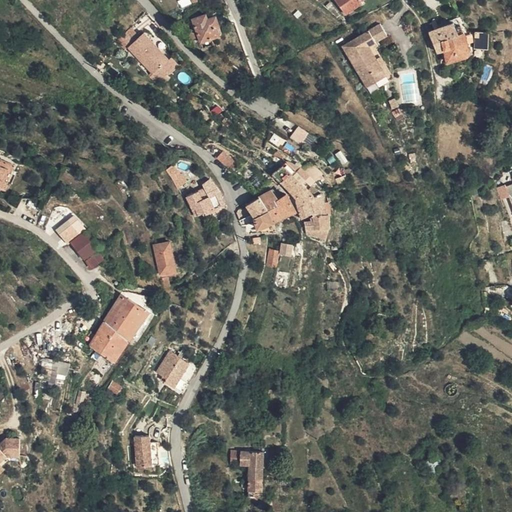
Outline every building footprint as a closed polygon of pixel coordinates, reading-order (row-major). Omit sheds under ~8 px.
[(341,0),(350,13),(367,2),(366,0),(341,0)] [(450,36),(472,28),(467,15),(452,19),(453,22),(446,25),(450,36)] [(209,48),(228,41),(225,32),(226,31),(223,22),(217,24),(214,19),(200,24),(209,48)] [(395,32),(389,21),(350,42),(373,85),(393,73),(383,56),(376,42),(395,32)] [(485,43),(494,43),(498,42),(497,23),(484,25),(485,43)] [(452,56),(455,55),(449,37),(450,36),(446,25),(437,28),(444,50),(450,48),(452,56)] [(129,40),(135,31),(130,28),(124,37),(129,40)] [(455,55),(457,60),(477,52),(478,50),(479,48),(472,28),(450,36),(449,37),(455,55)] [(158,84),(177,67),(145,31),(126,48),(158,84)] [(383,56),(393,73),(398,71),(388,53),(383,56)] [(396,107),(402,105),(399,97),(394,99),(396,107)] [(301,144),(308,133),(297,126),(291,137),(301,144)] [(225,152),(220,158),(230,167),(235,161),(225,152)] [(0,159),(0,165),(14,172),(17,166),(0,159)] [(176,164),(166,169),(177,188),(187,183),(176,164)] [(0,165),(0,187),(7,190),(14,172),(0,165)] [(287,185),(296,174),(287,167),(276,175),(287,185)] [(300,178),(296,174),(287,185),(302,198),(307,192),(313,183),(310,180),(306,184),(305,182),(309,177),(305,173),(300,178)] [(198,216),(203,214),(197,203),(207,197),(205,193),(216,187),(208,180),(199,185),(201,189),(184,198),(190,211),(194,209),(198,216)] [(325,195),(313,183),(307,192),(319,215),(334,215),(336,215),(332,204),(329,201),(329,198),(328,197),(326,197),(325,195)] [(204,216),(226,205),(216,187),(205,193),(207,197),(197,203),(203,214),(204,216)] [(271,212),(255,219),(259,227),(255,228),(257,233),(281,232),(277,223),(299,213),(292,194),(282,200),(275,191),(264,197),(271,212)] [(307,192),(302,198),(308,220),(319,215),(307,192)] [(264,197),(246,205),(255,219),(271,212),(264,197)] [(334,215),(319,215),(320,219),(334,226),(334,215)] [(310,228),(334,226),(320,219),(314,219),(314,222),(308,222),(310,228)] [(66,233),(70,238),(81,231),(86,238),(91,234),(81,222),(66,233)] [(330,237),(334,226),(310,228),(312,234),(330,237)] [(81,231),(70,238),(75,245),(86,238),(81,231)] [(76,246),(88,263),(105,252),(94,235),(76,246)] [(292,257),(294,245),(281,243),(279,255),(292,257)] [(161,246),(165,271),(170,270),(168,255),(179,253),(177,244),(161,246)] [(238,245),(233,249),(236,254),(242,251),(238,245)] [(276,267),(280,251),(269,248),(265,265),(276,267)] [(170,277),(183,275),(180,253),(179,253),(168,255),(170,270),(170,277)] [(107,266),(103,258),(90,264),(95,272),(107,266)] [(128,291),(125,296),(146,306),(152,291),(128,291)] [(108,323),(132,338),(134,335),(140,338),(157,311),(146,306),(125,296),(108,323)] [(101,334),(125,349),(132,338),(108,323),(101,334)] [(95,344),(117,361),(125,349),(101,334),(95,344)] [(92,364),(101,352),(95,348),(87,361),(92,364)] [(170,379),(185,394),(190,389),(188,383),(193,376),(201,376),(204,372),(178,350),(164,367),(168,372),(172,375),(170,379)] [(42,359),(40,380),(66,382),(68,362),(42,359)] [(115,385),(122,391),(126,384),(120,380),(115,385)] [(201,404),(198,413),(216,417),(217,407),(201,404)] [(139,462),(162,463),(164,440),(157,440),(157,432),(140,431),(139,462)] [(0,463),(3,460),(16,459),(16,441),(5,441),(0,446),(0,463)] [(245,456),(244,470),(254,470),(269,470),(269,455),(245,456)] [(254,470),(254,483),(269,483),(269,470),(254,470)] [(254,483),(254,500),(269,500),(269,483),(254,483)]
